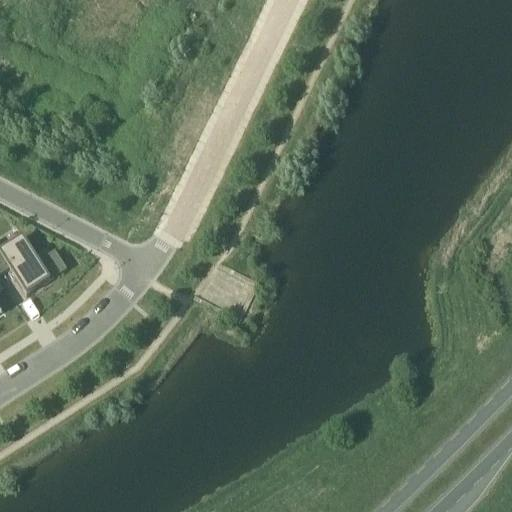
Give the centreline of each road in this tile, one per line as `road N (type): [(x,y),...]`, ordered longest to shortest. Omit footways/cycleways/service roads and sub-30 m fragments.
road 1 (residential): [(153,267),(285,0)]
road 2 (residential): [(0,401),(87,346),(153,267)]
road 3 (primary): [(511,387),(386,511)]
road 4 (residential): [(0,188),(153,267)]
